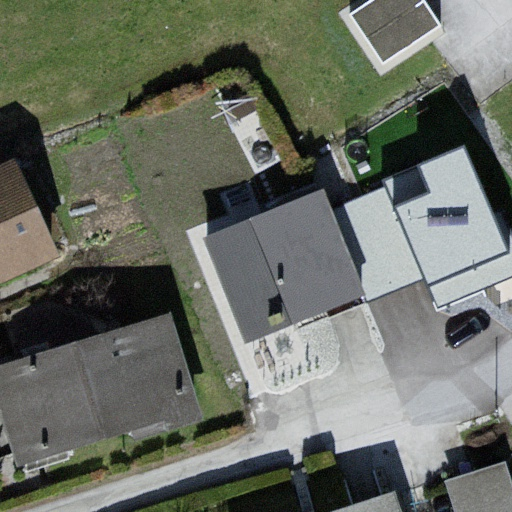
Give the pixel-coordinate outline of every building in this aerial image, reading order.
[(428,0),(349,0),(379,52),(438,18),(428,0)] [(465,145),(383,178),(437,308),(511,276),(511,235),(502,211),(493,215),(465,145)] [(5,163),(0,165),(0,285),(46,266),(5,163)] [(321,193),(191,244),(235,353),(366,304),(321,193)] [(160,323),(0,367),(0,461),(3,472),(195,428),(160,323)] [(511,476),(504,452),(444,471),(457,511),(488,511),(511,504),(511,476)] [(390,511),(387,501),(350,511),(390,511)]
